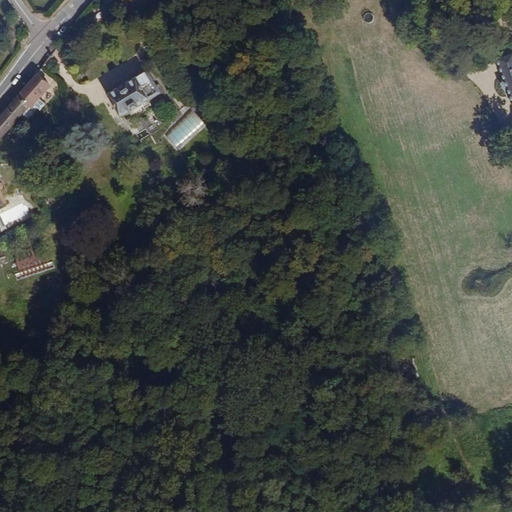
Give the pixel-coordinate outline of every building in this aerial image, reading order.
[(105,0),(116,10),(125,0),(105,0)] [(176,9),(171,0),(155,0),(164,16),(176,9)] [(511,53),(511,54),(498,59),(511,101),(511,53)] [(151,101),(139,78),(111,94),(123,117),(151,101)] [(40,88),(29,79),(12,100),(20,108),(22,110),(26,106),(40,88)] [(20,108),(12,100),(0,114),(0,191),(15,183),(12,177),(0,183),(0,132),(8,123),(11,124),(17,117),(14,115),(20,108)] [(193,111),(165,135),(176,148),(204,124),(193,111)] [(54,268),(53,261),(40,264),(38,251),(15,256),(19,276),(54,268)]
